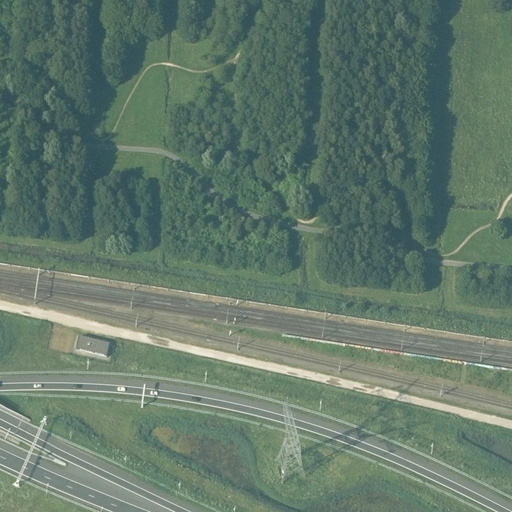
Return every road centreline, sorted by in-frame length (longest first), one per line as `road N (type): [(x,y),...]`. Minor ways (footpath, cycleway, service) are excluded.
road 1 (motorway): [(504,511),(393,458),(271,415),(122,389),(0,387)]
road 2 (motorway): [(179,511),(0,424)]
road 3 (motorway): [(129,511),(0,458)]
